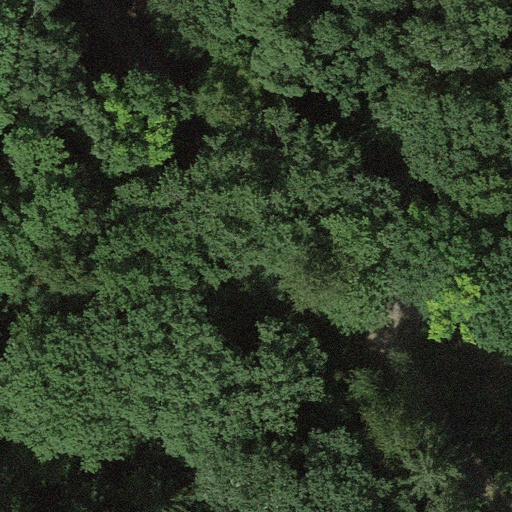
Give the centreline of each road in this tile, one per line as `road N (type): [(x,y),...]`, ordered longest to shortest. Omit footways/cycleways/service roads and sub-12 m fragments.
road 1 (track): [(92,0),(179,111),(393,318),(392,359),(406,385),(504,511)]
road 2 (track): [(511,303),(447,299),(393,318)]
